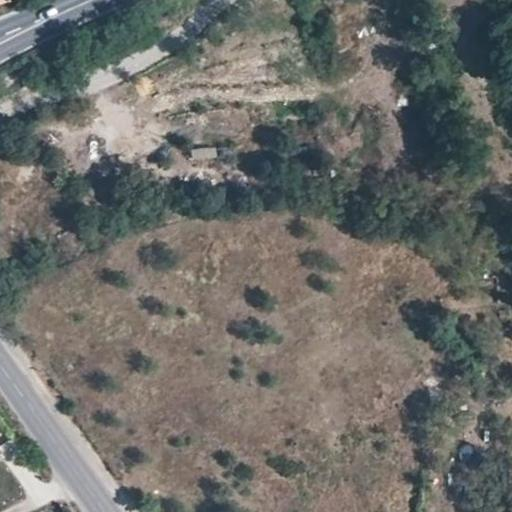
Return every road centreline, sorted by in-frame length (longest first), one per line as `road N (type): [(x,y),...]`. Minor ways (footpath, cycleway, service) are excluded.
road 1 (residential): [(0,116),(98,81),(223,0)]
road 2 (unknown): [(511,461),(409,474),(282,511)]
road 3 (tertiary): [(105,511),(0,362)]
